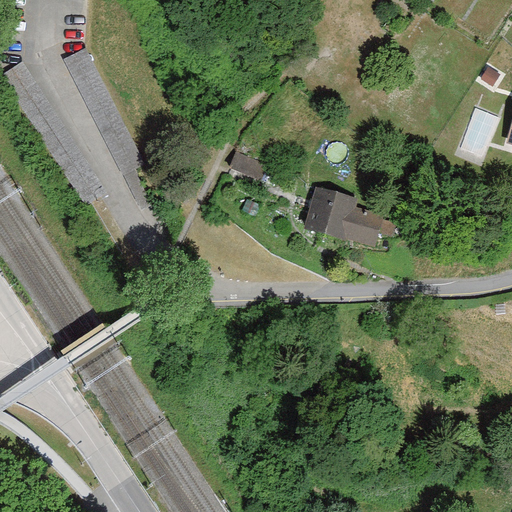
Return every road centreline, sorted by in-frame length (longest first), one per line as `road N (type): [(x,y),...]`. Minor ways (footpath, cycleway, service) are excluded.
road 1 (residential): [(46,0),(47,74),(148,244),(169,259),(230,291),(253,293),(511,277)]
road 2 (residential): [(0,301),(137,511)]
